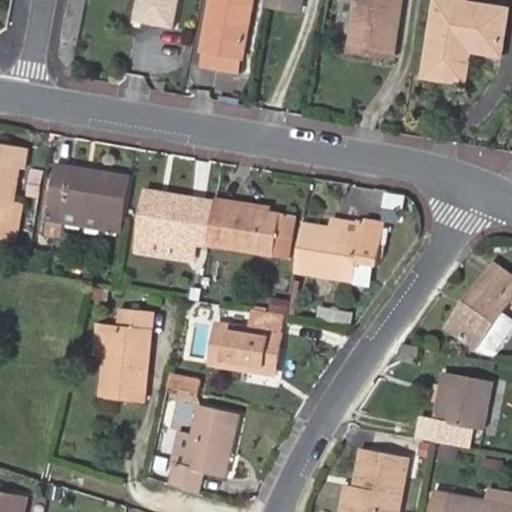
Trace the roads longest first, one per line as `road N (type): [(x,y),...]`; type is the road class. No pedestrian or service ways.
road 1 (residential): [(0,91),(429,165),(494,185)]
road 2 (residential): [(284,511),(306,457),(358,374),(494,185)]
